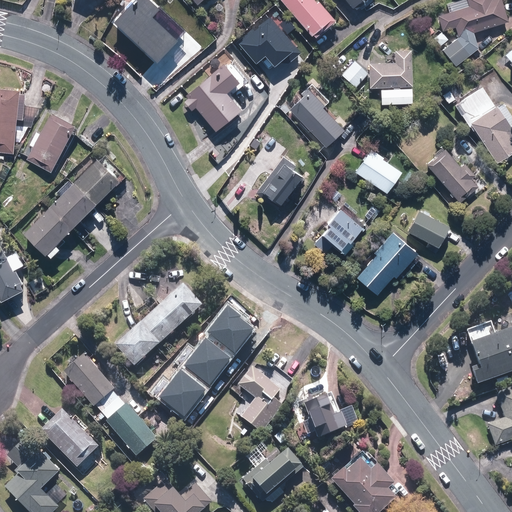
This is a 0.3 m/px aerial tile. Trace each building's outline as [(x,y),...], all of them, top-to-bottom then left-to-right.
[(160,6),(153,0),(133,0),(115,21),(159,59),(177,39),(151,16),(160,6)] [(320,0),(286,0),(318,35),(337,18),(320,0)] [(443,49),(456,66),(479,49),(474,32),(508,21),(501,0),(462,0),(452,3),(454,12),(439,17),(443,31),(453,28),(457,39),(443,49)] [(270,17),(239,43),(256,64),(266,56),(274,66),(286,57),(289,61),(300,52),(270,17)] [(372,60),(373,85),(394,84),(394,93),(414,93),(413,48),(398,48),(398,60),(372,60)] [(242,78),(225,60),(189,94),(190,95),(187,98),(196,107),(199,104),(220,126),(242,105),(230,88),(242,78)] [(370,71),(357,60),(347,72),(359,83),(370,71)] [(511,125),(486,85),(460,102),(499,162),(511,154),(511,125)] [(0,147),(14,148),(17,90),(0,88),(0,147)] [(350,123),(312,88),(293,108),(331,143),(350,123)] [(56,169),(79,122),(57,112),(48,132),(40,128),(33,142),(41,145),(39,149),(37,148),(32,157),(56,169)] [(404,169),(374,147),(357,169),(387,191),(404,169)] [(444,149),(427,164),(461,202),(478,187),(471,180),(476,176),(465,164),(461,168),(444,149)] [(308,171),(285,154),(259,189),(282,206),(308,171)] [(122,179),(100,157),(77,180),(75,177),(62,190),(64,193),(29,228),(51,250),(89,212),(102,225),(112,215),(99,202),(122,179)] [(366,224),(343,205),(332,218),(335,221),(326,231),(348,249),(356,239),(354,238),(366,224)] [(419,213),(409,233),(441,249),(451,230),(419,213)] [(419,255),(394,233),(375,254),(377,256),(359,278),(378,295),(394,276),(397,279),(419,255)] [(0,246),(0,300),(1,301),(25,290),(15,271),(23,267),(16,253),(6,258),(0,246)] [(202,304),(183,283),(116,344),(135,365),(202,304)] [(208,332),(235,353),(253,329),(239,318),(241,315),(228,305),(208,332)] [(473,359),(479,378),(511,366),(511,329),(498,334),(494,323),(471,332),(479,357),(473,359)] [(207,337),(186,364),(211,383),(232,356),(207,337)] [(114,390),(85,358),(64,376),(93,409),(95,407),(107,420),(105,422),(136,456),(157,438),(126,404),(124,405),(112,392),(114,390)] [(290,390),(257,364),(241,385),(257,397),(244,415),(260,428),(290,390)] [(180,370),(159,397),(185,416),(206,389),(180,370)] [(337,391),(303,404),(306,411),(304,412),(311,430),(313,429),(315,436),(357,420),(351,406),(344,409),(337,391)] [(491,424),(499,443),(511,437),(511,391),(503,395),(511,415),(491,424)] [(103,445),(66,407),(44,427),(81,466),(103,445)] [(59,471),(24,437),(6,455),(20,468),(3,485),(30,511),(51,511),(58,505),(42,489),(59,471)] [(306,465),(290,447),(256,478),(271,495),(306,465)] [(370,469),(361,459),(337,481),(364,511),(378,511),(395,497),(387,488),(393,482),(376,463),(370,469)] [(159,511),(201,511),(210,504),(210,503),(214,500),(198,482),(185,493),(178,485),(176,486),(169,478),(147,497),(160,511),(159,511)] [(331,511),(323,502),(317,507),(321,511),(331,511)]
